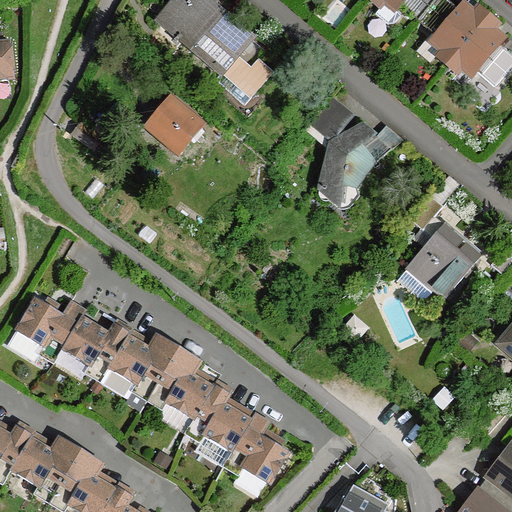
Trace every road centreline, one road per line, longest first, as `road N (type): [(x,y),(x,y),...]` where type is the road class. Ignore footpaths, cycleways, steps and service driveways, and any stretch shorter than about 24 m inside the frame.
road 1 (residential): [(113,0),(46,131),(55,181),(99,228),(381,445),(419,480),(423,511)]
road 2 (residential): [(263,0),(511,211)]
